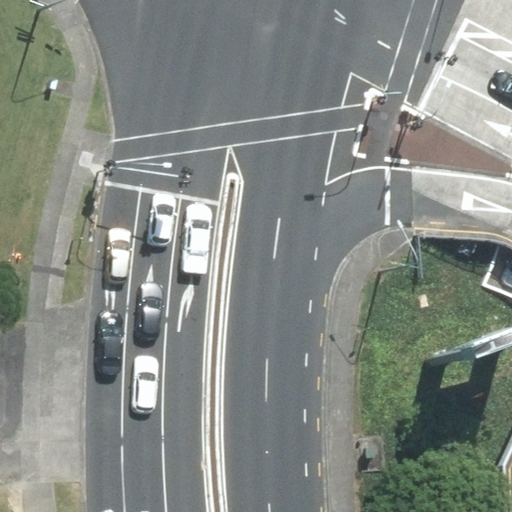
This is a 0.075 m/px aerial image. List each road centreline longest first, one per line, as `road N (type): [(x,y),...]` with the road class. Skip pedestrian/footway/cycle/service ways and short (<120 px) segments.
road 1 (primary): [(162,511),(148,328),(199,0)]
road 2 (primary): [(275,251),(264,421),(269,511)]
road 3 (primary): [(321,0),(287,127),(275,251)]
road 4 (primary): [(511,212),(390,197),(275,251)]
